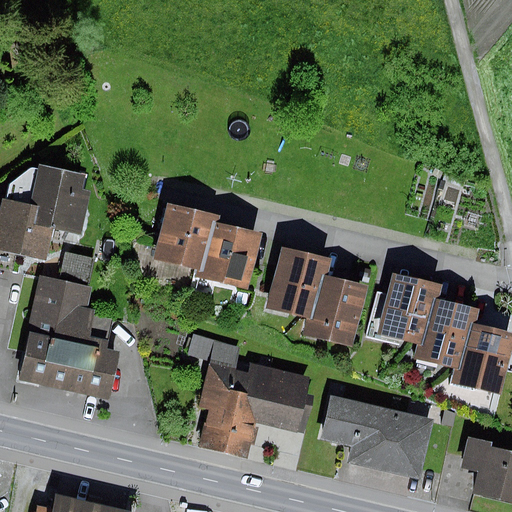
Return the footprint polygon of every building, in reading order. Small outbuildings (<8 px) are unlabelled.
[(352,157),(344,154),(341,163),(349,165),(352,157)] [(38,203),(34,221),(57,226),(86,232),(94,191),(87,189),(90,172),(46,163),(38,203)] [(444,172),(435,168),(432,176),(442,179),(444,172)] [(464,180),(446,173),(443,181),(462,188),(464,180)] [(38,203),(6,196),(0,224),(0,248),(49,260),(57,226),(34,221),(38,203)] [(155,260),(198,271),(205,272),(217,222),(221,223),(223,216),(169,203),(155,260)] [(221,223),(217,222),(205,272),(198,271),(196,278),(250,291),(264,234),(221,223)] [(326,275),(330,276),(334,259),(284,246),(268,309),(308,319),(314,321),(326,275)] [(95,259),(65,253),(60,279),(40,275),(27,334),(74,344),(64,389),(111,399),(121,355),(107,352),(114,321),(95,316),(96,311),(88,309),(93,287),(89,287),(95,259)] [(436,298),(441,300),(445,286),(395,273),(379,335),(420,345),(424,346),(436,298)] [(330,276),(326,275),(314,321),(308,319),(303,335),(354,348),(370,287),(330,276)] [(238,293),(236,303),(248,305),(251,296),(238,293)] [(482,310),(441,300),(436,298),(424,346),(420,345),(416,359),(455,368),(462,370),(474,323),(479,324),(482,310)] [(511,357),(511,332),(479,324),(474,323),(462,370),(455,368),(452,384),(502,396),(511,357)] [(64,389),(74,344),(27,334),(17,378),(64,389)] [(243,347),(195,335),(190,356),(212,361),(200,407),(209,409),(200,448),(248,460),(257,424),(246,421),(253,393),(244,390),(248,373),(237,370),(243,347)] [(251,360),(248,373),(244,390),(253,393),(246,421),(257,424),(302,435),(312,394),(308,393),(312,374),(251,360)] [(435,420),(332,396),(322,440),(353,448),(349,465),(421,481),(435,420)] [(445,411),(442,424),(451,427),(454,413),(445,411)] [(493,443),(469,437),(462,469),(478,473),(473,495),(511,504),(511,451),(492,447),(493,443)] [(127,511),(57,494),(52,511),(42,508),(41,511),(127,511)]
